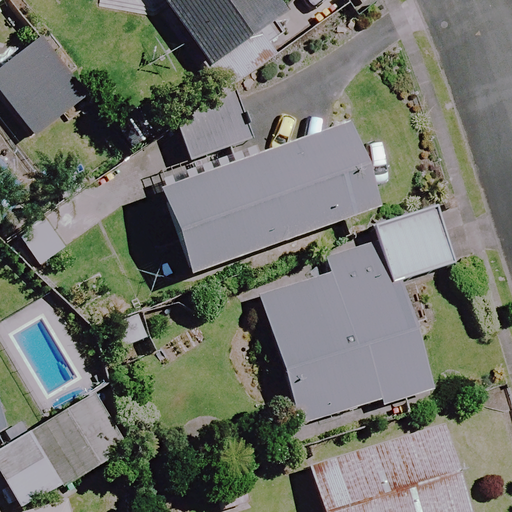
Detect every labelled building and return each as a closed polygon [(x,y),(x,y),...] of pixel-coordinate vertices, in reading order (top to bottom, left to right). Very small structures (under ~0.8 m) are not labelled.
[(277,22),(261,0),(150,0),(201,73),(277,22)] [(77,102),(35,48),(0,75),(0,110),(25,142),(77,102)] [(161,120),(125,71),(83,102),(119,151),(161,120)] [(365,220),(335,136),(149,202),(178,286),(365,220)] [(444,272),(430,221),(359,241),(364,257),(320,270),(323,280),(251,300),(288,432),(420,395),(390,287),(444,272)] [(17,511),(117,458),(87,403),(0,450),(0,492),(10,511),(17,511)] [(458,511),(436,433),(301,472),(312,511),(458,511)]
